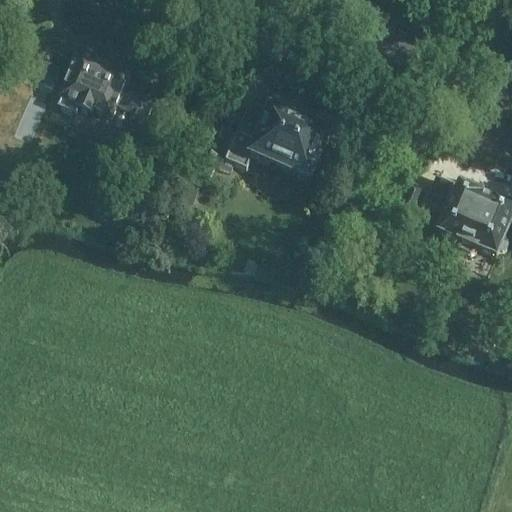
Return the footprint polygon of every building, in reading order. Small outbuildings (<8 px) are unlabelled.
[(111,122),(116,109),(131,115),(125,130),(158,144),(172,108),(154,101),(155,100),(131,90),(129,94),(124,91),(130,77),(115,70),(114,73),(94,64),(95,62),(79,55),(78,57),(75,56),(69,69),(72,70),(59,100),(62,101),(58,110),(76,118),(79,111),(91,116),(92,114),(111,122)] [(245,174),(251,159),(277,170),(296,124),(270,113),(270,115),(249,106),(224,165),(245,174)] [(296,124),(277,170),(323,189),(336,161),(322,155),(329,138),(296,124)] [(204,154),(194,178),(209,184),(219,160),(204,154)] [(436,181),(431,195),(445,201),(446,200),(453,203),(439,236),(457,244),(456,247),(459,253),(469,257),(477,255),(478,252),(496,260),(498,255),(505,253),(507,249),(506,244),(504,242),(511,221),(511,210),(495,203),(494,205),(480,199),(481,197),(459,188),(457,192),(450,189),(451,187),(436,181)] [(410,187),(397,219),(413,225),(427,194),(410,187)]
